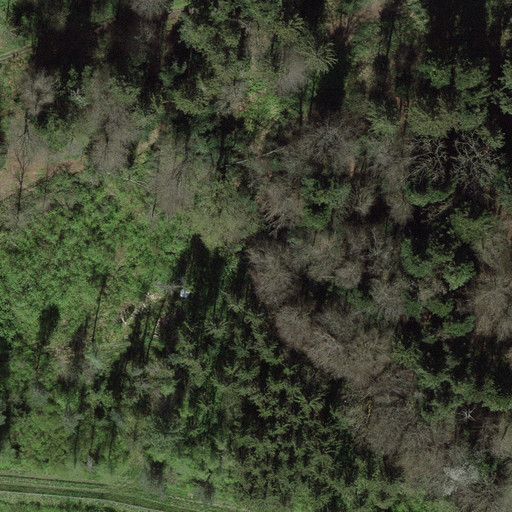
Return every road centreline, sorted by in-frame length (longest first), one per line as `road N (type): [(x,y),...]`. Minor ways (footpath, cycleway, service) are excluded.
road 1 (track): [(0,483),(100,490),(218,511)]
road 2 (track): [(0,44),(191,0)]
